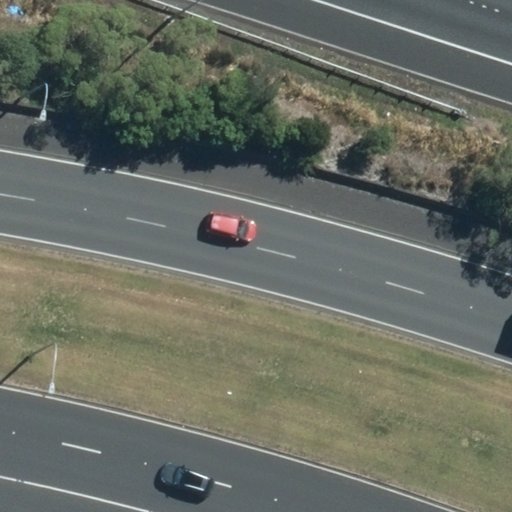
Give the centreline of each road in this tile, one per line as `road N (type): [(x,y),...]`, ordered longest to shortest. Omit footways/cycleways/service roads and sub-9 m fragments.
road 1 (primary): [(0,194),(350,269),(511,320)]
road 2 (motorway): [(287,511),(255,493),(0,428)]
